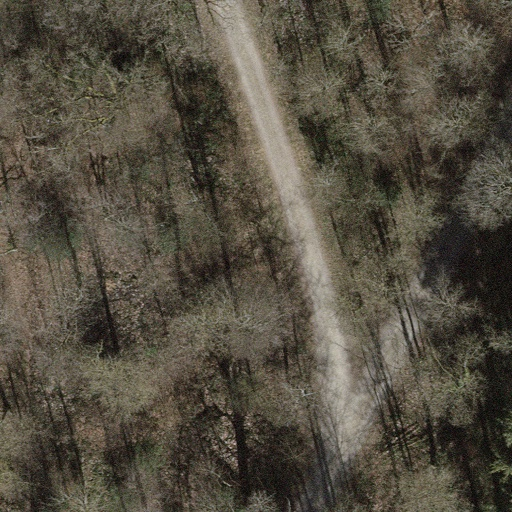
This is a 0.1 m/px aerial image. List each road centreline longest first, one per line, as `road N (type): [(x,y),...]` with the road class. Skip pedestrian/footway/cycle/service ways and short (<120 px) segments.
road 1 (track): [(210,0),(287,241),(328,456),(302,511)]
road 2 (track): [(328,456),(511,106)]
